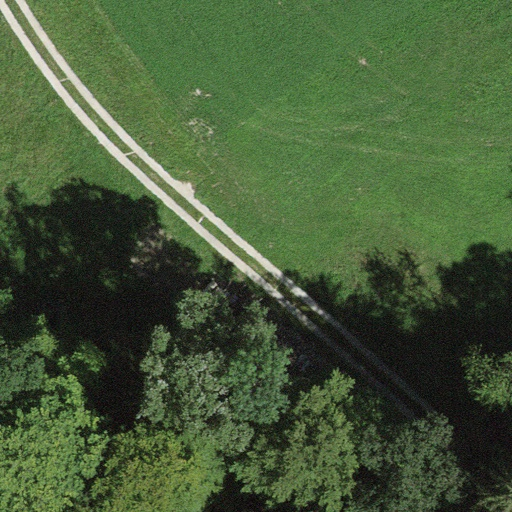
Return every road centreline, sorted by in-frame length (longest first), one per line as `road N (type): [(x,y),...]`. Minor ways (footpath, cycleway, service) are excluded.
road 1 (track): [(16,0),(44,53),(178,194),(484,468),(495,511)]
road 2 (track): [(346,511),(0,410)]
